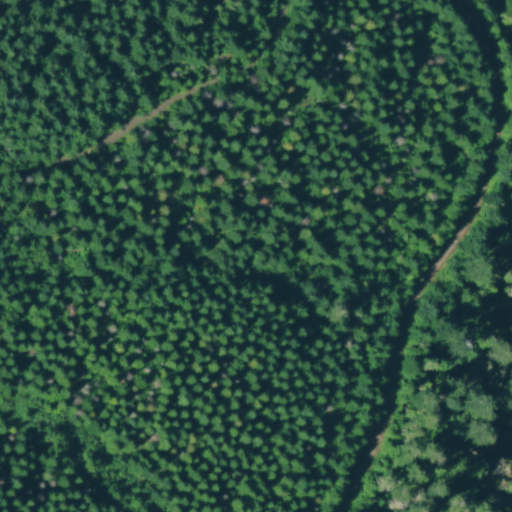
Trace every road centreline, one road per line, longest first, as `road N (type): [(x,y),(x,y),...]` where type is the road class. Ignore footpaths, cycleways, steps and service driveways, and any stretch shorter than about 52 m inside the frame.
road 1 (residential): [(331,511),(381,402),(404,321),(486,173),(496,73),(485,35),(459,0)]
road 2 (track): [(281,0),(285,20),(275,41),(248,65),(76,156),(0,172)]
